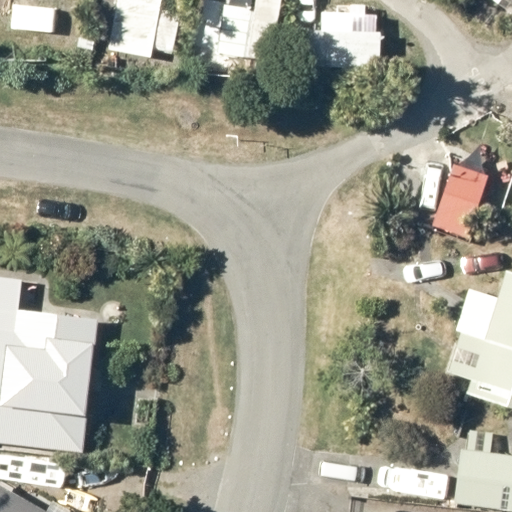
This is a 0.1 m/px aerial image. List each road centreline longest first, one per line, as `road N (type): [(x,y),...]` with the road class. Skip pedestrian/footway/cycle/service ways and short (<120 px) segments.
road 1 (residential): [(248,511),(268,427),(271,318),(259,260),(239,217),(201,188),(133,173)]
road 2 (residential): [(0,156),(133,173)]
